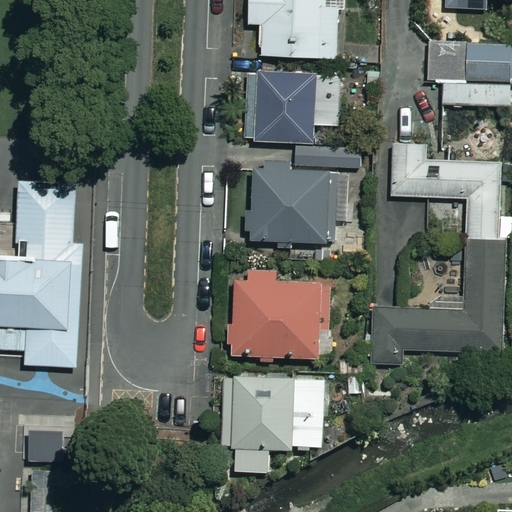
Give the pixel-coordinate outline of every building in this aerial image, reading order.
[(250,0),(250,24),(263,25),(262,55),(338,59),(341,0),(250,0)] [(511,44),(430,44),(430,82),(445,83),(445,105),(511,105),(511,44)] [(316,69),(250,68),(249,141),(314,143),(316,69)] [(466,238),(500,239),(503,164),(428,162),(429,146),(394,144),(392,197),(468,200),(466,238)] [(345,221),(346,171),(358,171),(358,149),(298,147),(297,172),(254,170),(252,241),(335,243),(336,220),(345,221)] [(69,248),(72,185),(23,183),(20,253),(0,251),(0,340),(76,344),(81,248),(69,248)] [(500,239),(466,238),(463,311),(375,308),(373,363),(403,365),(404,349),(503,353),(507,240),(500,239)] [(276,272),(235,272),(234,357),(320,358),(320,336),(328,336),(328,282),(276,281),(276,272)] [(324,377),(225,377),(225,448),(238,448),(239,472),(271,472),(271,446),(325,446),(324,377)]
